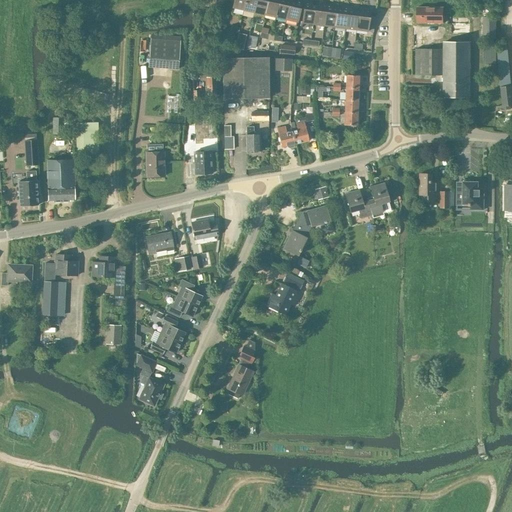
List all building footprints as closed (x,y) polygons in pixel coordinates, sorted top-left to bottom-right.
[(233,0),(232,8),(243,10),(245,1),(245,0),(233,0)] [(243,10),(254,13),(256,0),(245,0),(245,1),(243,10)] [(252,18),(263,21),(264,15),(267,0),(256,0),(254,13),(252,18)] [(267,0),(264,15),(275,17),(278,0),(267,0)] [(278,0),(275,17),(286,20),(290,1),(284,0),(278,0)] [(295,0),(295,3),(290,1),(286,20),(296,22),(301,1),(295,0)] [(301,23),(312,24),(315,6),(309,5),(309,2),(304,2),(301,23)] [(323,26),(326,4),(322,4),(321,7),(315,6),(312,24),(323,26)] [(334,27),(336,9),(330,8),(330,5),(326,4),(323,26),(334,27)] [(496,6),(483,6),(483,16),(496,16),(496,6)] [(345,28),(348,7),(344,7),(344,10),(336,9),(334,27),(345,28)] [(356,30),(358,11),(350,10),(350,7),(348,7),(345,28),(356,30)] [(358,11),(356,30),(372,32),(374,17),(369,16),(370,10),(364,10),(362,12),(358,11)] [(444,10),(413,10),(415,23),(444,23),(444,10)] [(482,40),(496,39),(496,17),(482,17),(482,40)] [(469,34),(469,22),(452,22),(451,33),(469,34)] [(255,48),(257,37),(249,35),(246,47),(255,48)] [(244,48),(246,39),(246,38),(238,36),(238,37),(236,46),(244,48)] [(151,38),(148,67),(178,70),(181,41),(151,38)] [(443,97),(470,97),(470,42),(443,42),(443,49),(415,49),(415,75),(443,75),(443,97)] [(483,64),(496,64),(496,42),(483,42),(483,64)] [(295,46),(280,44),(279,52),(293,54),(295,46)] [(328,57),(330,57),(332,49),(332,48),(323,47),(321,56),(328,57)] [(330,57),(339,58),(340,49),(332,48),(332,49),(330,57)] [(344,52),(343,59),(352,60),(352,59),(353,53),(344,52)] [(276,59),(276,68),(290,69),(290,60),(276,59)] [(222,71),(222,90),(233,90),(233,71),(222,71)] [(233,71),(233,90),(245,90),(245,71),(233,71)] [(245,71),(245,90),(257,90),(257,71),(245,71)] [(257,71),(257,90),(269,90),(268,71),(257,71)] [(345,88),(358,88),(358,76),(346,75),(345,88)] [(216,77),(206,77),(207,100),(217,100),(216,77)] [(64,86),(67,86),(68,81),(53,80),(52,94),(57,95),(57,91),(63,91),(64,86)] [(511,84),(511,85),(500,86),(502,107),(511,105),(511,84)] [(358,88),(345,88),(345,100),(357,100),(358,88)] [(193,101),(201,101),(200,90),(192,91),(193,101)] [(344,112),(357,113),(357,100),(345,100),(344,112)] [(356,125),(357,113),(344,112),(344,125),(356,125)] [(305,117),(294,120),(295,121),(295,124),(304,122),(313,119),(314,119),(313,113),(305,115),(305,117)] [(53,117),(52,134),(63,134),(64,117),(53,117)] [(97,122),(75,123),(76,157),(98,156),(97,122)] [(292,131),(295,144),(308,141),(304,122),(295,124),(297,130),(292,131)] [(224,149),(233,149),(233,136),(230,136),(230,126),(224,126),(224,149)] [(293,144),(295,144),(292,131),(286,133),(285,126),(277,128),(281,147),(287,146),(287,147),(289,148),(293,147),(294,145),(293,144)] [(258,152),(259,152),(259,135),(253,135),(253,127),(246,127),(246,137),(245,137),(246,152),(251,152),(251,154),(258,154),(258,152)] [(25,141),(26,165),(38,165),(36,141),(25,141)] [(147,177),(164,176),(163,152),(146,153),(147,177)] [(194,174),(212,173),(211,152),(193,153),(194,174)] [(72,160),(60,160),(47,160),(48,200),(53,200),(53,202),(69,201),(69,200),(74,199),(72,160)] [(19,206),(38,205),(35,171),(26,171),(26,180),(18,181),(19,206)] [(425,195),(425,201),(438,201),(438,182),(430,182),(430,174),(420,174),(419,195),(425,195)] [(483,190),(478,190),(478,182),(471,182),(471,180),(463,179),(463,192),(457,192),(457,200),(463,200),(463,204),(469,204),(469,206),(471,206),(470,210),(483,210),(484,189),(483,189),(483,190)] [(368,202),(372,214),(383,211),(383,213),(390,211),(390,209),(388,202),(389,201),(383,183),(370,187),(374,201),(368,202)] [(325,187),(315,189),(318,199),(328,196),(325,187)] [(360,218),(372,214),(368,202),(363,204),(358,190),(345,194),(350,212),(358,210),(360,218)] [(449,208),(449,192),(441,192),(441,208),(449,208)] [(309,229),(310,229),(310,227),(330,221),(326,206),(309,211),(308,210),(300,212),(296,222),(309,229)] [(194,239),(217,235),(215,222),(208,223),(207,220),(191,223),(194,239)] [(309,229),(296,222),(291,230),(293,231),(284,249),(297,256),(306,238),(310,229),(309,229)] [(170,232),(145,237),(148,252),(149,255),(157,254),(156,252),(166,250),(166,251),(173,250),(173,247),(170,232)] [(45,263),(44,280),(44,281),(54,281),(54,274),(77,275),(78,261),(68,261),(68,255),(55,254),(55,263),(45,263)] [(124,284),(125,266),(115,266),(115,257),(102,256),(102,262),(92,262),(91,276),(114,277),(113,284),(124,284)] [(175,259),(177,271),(190,269),(188,256),(175,259)] [(194,269),(202,268),(199,256),(191,257),(194,269)] [(299,256),(296,263),(305,268),(308,261),(299,256)] [(30,282),(31,266),(8,265),(7,273),(1,273),(1,285),(7,286),(7,281),(30,282)] [(299,289),(303,281),(287,273),(282,281),(299,289)] [(181,287),(177,297),(197,306),(202,296),(191,291),(193,286),(182,280),(179,286),(181,287)] [(294,305),(300,293),(281,284),(275,296),(272,294),(266,305),(284,314),(289,303),(294,305)] [(197,306),(177,297),(172,307),(170,306),(167,311),(179,317),(182,311),(192,316),(197,306)] [(181,342),(185,333),(174,328),(177,322),(165,316),(162,322),(164,323),(160,333),(181,342)] [(121,325),(107,324),(106,344),(120,345),(121,325)] [(176,353),(181,342),(160,333),(155,343),(153,342),(150,348),(162,353),(165,348),(176,353)] [(238,364),(224,393),(240,400),(248,385),(245,383),(253,365),(249,363),(255,351),(243,345),(239,355),(244,357),(241,365),(238,364)] [(137,353),(136,365),(151,372),(156,362),(137,353)] [(146,385),(139,399),(154,406),(158,398),(160,393),(164,385),(148,378),(143,376),(141,382),(146,385)]
